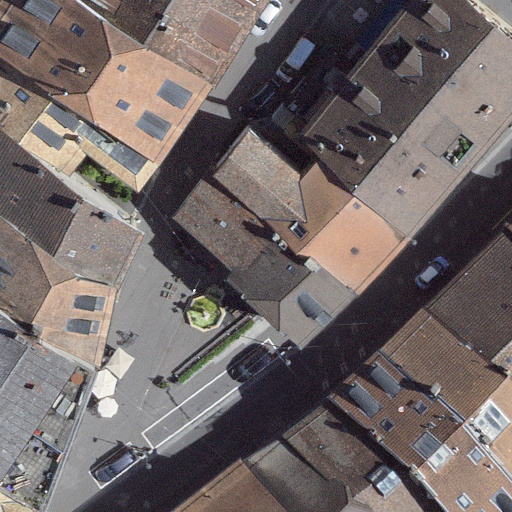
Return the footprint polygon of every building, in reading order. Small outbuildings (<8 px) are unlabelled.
[(0,0),(0,51),(151,159),(199,76),(85,0),(0,0)] [(258,0),(85,0),(199,76),(208,82),(220,59),(258,0)] [(511,103),(511,35),(465,0),(424,0),(302,138),(405,228),(511,103)] [(0,125),(118,215),(151,159),(0,51),(0,125)] [(299,214),(293,171),(242,124),(205,169),(263,217),(299,214)] [(0,207),(110,280),(131,226),(118,215),(0,125),(0,207)] [(405,228),(313,148),(293,171),(299,214),(263,217),(345,292),(405,228)] [(263,217),(205,169),(166,215),(224,264),(263,217)] [(0,297),(86,354),(110,280),(0,207),(0,297)] [(263,217),(224,264),(216,273),(259,311),(295,345),(345,292),(263,217)] [(511,238),(499,252),(511,265),(511,238)] [(511,265),(499,252),(416,332),(511,417),(511,265)] [(0,472),(34,494),(86,354),(0,297),(0,472)] [(511,511),(511,417),(416,332),(367,380),(505,511),(511,511)] [(505,511),(367,380),(321,420),(409,511),(505,511)] [(409,511),(321,420),(275,456),(329,511),(409,511)] [(329,511),(275,456),(233,480),(259,511),(329,511)] [(0,511),(26,511),(41,498),(34,494),(0,472),(0,511)] [(259,511),(233,480),(190,511),(259,511)]
